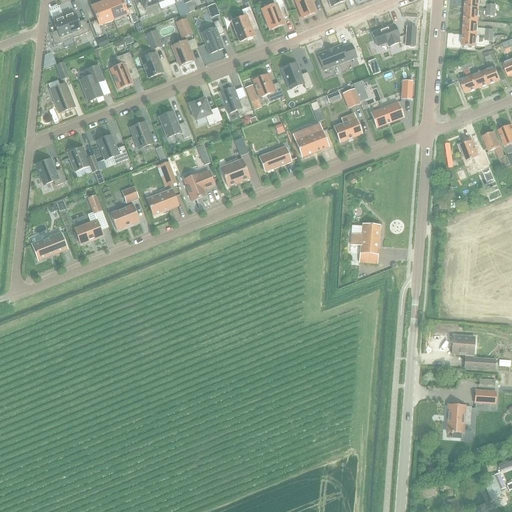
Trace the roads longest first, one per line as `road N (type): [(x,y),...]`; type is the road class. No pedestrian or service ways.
road 1 (residential): [(15,294),(426,131)]
road 2 (residential): [(29,139),(398,0)]
road 3 (tertiary): [(398,511),(426,131)]
road 4 (residential): [(15,294),(29,139)]
road 5 (tertiary): [(426,131),(436,0)]
